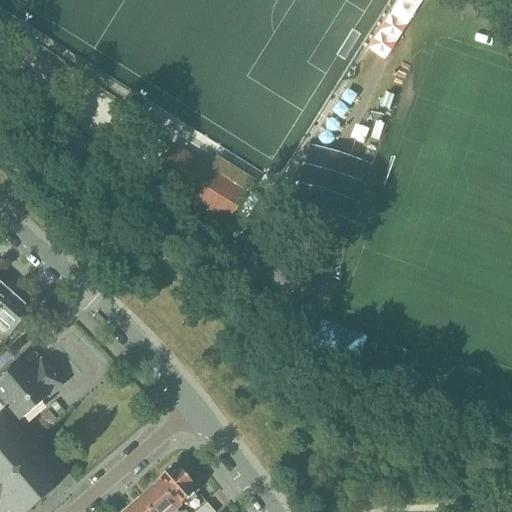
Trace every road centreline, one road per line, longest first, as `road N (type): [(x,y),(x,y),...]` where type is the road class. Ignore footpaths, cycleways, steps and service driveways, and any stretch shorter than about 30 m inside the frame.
road 1 (residential): [(192,406),(88,294),(0,217)]
road 2 (residential): [(71,511),(192,406)]
road 3 (residential): [(273,511),(192,406)]
